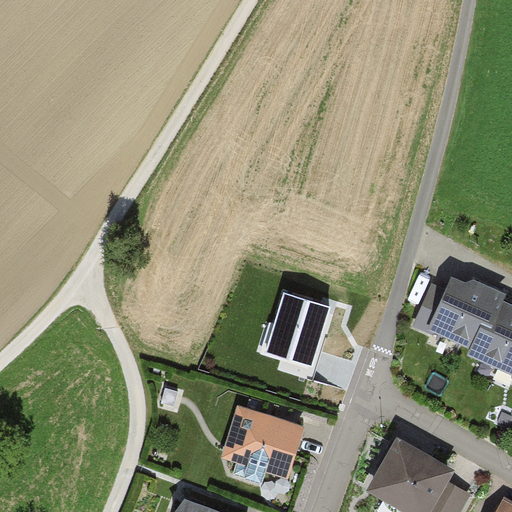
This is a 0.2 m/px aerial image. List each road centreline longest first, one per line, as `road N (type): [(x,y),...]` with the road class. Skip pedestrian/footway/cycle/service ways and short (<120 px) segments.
road 1 (track): [(0,345),(86,269),(252,0)]
road 2 (residential): [(365,395),(458,64)]
road 3 (track): [(108,511),(133,449),(122,320),(86,269)]
road 4 (residential): [(365,395),(511,471)]
road 5 (residential): [(323,511),(365,395)]
